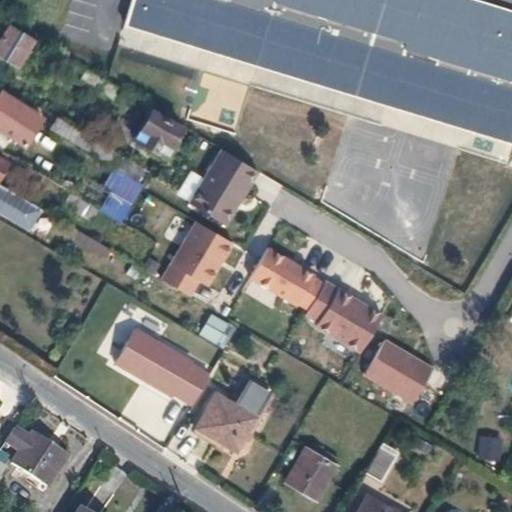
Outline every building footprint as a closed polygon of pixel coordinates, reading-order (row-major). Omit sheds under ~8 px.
[(511,0),(127,0),(120,24),(510,145),(511,137),(511,0)] [(0,59),(14,68),(31,42),(7,28),(0,39),(0,59)] [(118,91),(83,69),(76,81),(111,102),(118,91)] [(39,118),(0,93),(0,133),(21,147),(39,118)] [(149,112),(138,130),(144,134),(137,146),(162,161),(179,130),(149,112)] [(142,171),(53,118),(47,129),(93,156),(96,151),(115,161),(111,169),(134,183),(142,171)] [(144,134),(138,130),(131,142),(137,146),(144,134)] [(253,171),(217,150),(184,204),(220,225),(253,171)] [(0,216),(25,231),(37,210),(0,188),(0,216)] [(96,210),(69,194),(61,206),(88,222),(91,219),(96,210)] [(96,210),(91,219),(119,236),(120,235),(130,241),(135,232),(120,223),(96,210)] [(231,245),(193,223),(159,281),(189,299),(199,283),(207,287),(231,245)] [(107,251),(71,229),(66,237),(80,246),(82,244),(104,257),(107,251)] [(293,307),(311,277),(264,249),(246,279),(293,307)] [(312,326),(356,353),(378,316),(321,282),(302,315),(315,322),(312,326)] [(198,334),(222,348),(235,325),(211,311),(198,334)] [(120,364),(185,404),(202,377),(137,337),(120,364)] [(380,340),(360,375),(408,403),(428,369),(380,340)] [(233,407),(247,382),(241,379),(227,403),(233,407)] [(268,395),(247,382),(233,407),(227,403),(214,395),(193,431),(234,454),(268,395)] [(26,438),(13,429),(3,444),(16,453),(8,465),(44,489),(65,458),(29,434),(26,438)] [(495,442),(476,439),(473,458),(492,461),(495,442)] [(381,445),(363,474),(378,483),(396,454),(381,445)] [(327,455),(312,446),(308,453),(323,462),(327,455)] [(308,453),(303,451),(283,484),(314,502),(333,469),(323,462),(308,453)] [(386,511),(364,498),(355,511),(386,511)]
